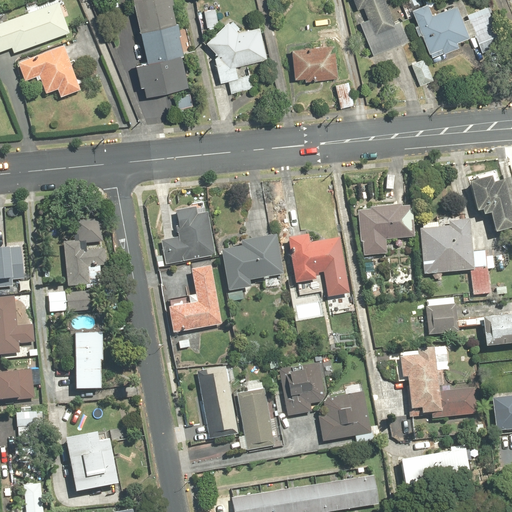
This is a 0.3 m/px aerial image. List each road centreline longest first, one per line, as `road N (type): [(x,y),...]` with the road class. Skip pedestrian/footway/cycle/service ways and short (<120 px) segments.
road 1 (tertiary): [(112,163),(511,128)]
road 2 (residential): [(112,163),(173,511)]
road 3 (unknown): [(286,148),(251,0)]
road 4 (unknown): [(360,141),(328,0)]
